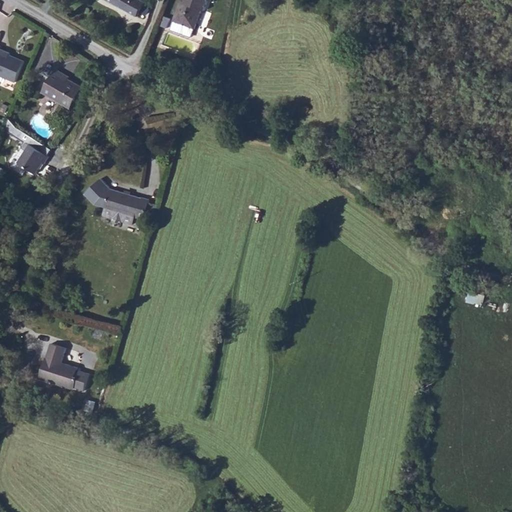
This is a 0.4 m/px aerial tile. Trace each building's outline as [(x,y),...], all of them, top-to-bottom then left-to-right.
[(214,0),(190,0),(188,5),(184,3),(175,21),(176,22),(172,30),(191,39),(195,31),(195,32),(205,13),(208,14),(214,0)] [(147,15),(151,4),(145,1),(140,12),(147,15)] [(173,19),(166,16),(162,24),(168,28),(173,19)] [(0,70),(16,77),(24,58),(0,47),(0,46),(1,44),(0,43),(0,70)] [(65,73),(56,67),(40,89),(69,107),(82,88),(63,76),(65,73)] [(47,154),(29,140),(16,158),(33,170),(41,159),(42,160),(47,154)] [(95,178),(79,193),(88,204),(99,206),(98,207),(99,208),(97,215),(126,223),(128,216),(138,219),(142,202),(143,200),(104,188),(95,178)] [(152,205),(142,202),(138,219),(147,222),(152,205)] [(50,345),(35,340),(24,374),(46,381),(48,379),(70,386),(74,371),(46,359),(50,345)]
